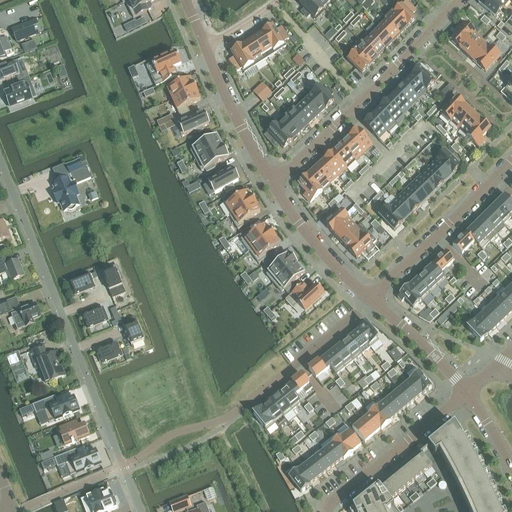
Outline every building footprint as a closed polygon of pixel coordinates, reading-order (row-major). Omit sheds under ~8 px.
[(130,0),(125,3),(133,19),(148,11),(145,6),(156,0),(155,0),(130,0)] [(311,0),(306,0),(300,6),(305,10),(301,13),(307,19),(310,15),(316,21),(324,13),(311,0)] [(327,0),(311,0),(324,13),(325,12),(323,11),(330,3),(334,6),(327,0)] [(491,0),(482,0),(479,4),(490,13),(495,18),(503,9),(491,0)] [(509,0),(491,0),(503,9),(510,1),(509,0)] [(416,11),(406,2),(394,14),(390,11),(408,28),(415,20),(411,16),(416,11)] [(390,11),(383,19),(400,36),(408,28),(390,11)] [(383,19),(375,27),(392,44),(400,36),(383,19)] [(41,34),(36,21),(12,30),(17,43),(41,34)] [(475,34),(463,23),(456,30),(459,33),(451,42),(460,50),(475,34)] [(282,28),(276,32),(273,27),(262,34),(275,54),(286,48),(283,44),(289,40),(282,28)] [(375,27),(378,30),(371,38),(385,51),(392,44),(375,27)] [(262,34),(257,37),(256,35),(252,38),(253,39),(252,40),(265,61),(275,54),(262,34)] [(483,41),(475,34),(460,50),(468,58),(483,41)] [(11,50),(6,38),(0,41),(0,40),(0,61),(7,59),(4,53),(5,53),(11,50)] [(371,38),(364,45),(360,42),(377,59),(385,51),(371,38)] [(252,40),(242,46),(255,67),(265,61),(252,40)] [(491,49),(483,41),(468,58),(477,65),(491,49)] [(360,42),(352,50),(370,67),(377,59),(360,42)] [(242,46),(231,53),(235,58),(229,62),(236,73),(242,70),(244,74),(255,67),(242,46)] [(500,57),(491,49),(477,65),(485,73),(500,57)] [(352,50),(355,53),(348,61),(362,75),(370,67),(352,50)] [(151,77),(156,88),(177,78),(177,77),(173,69),(175,68),(181,65),(176,54),(171,56),(170,54),(161,58),(162,60),(152,65),(157,75),(151,77)] [(61,59),(50,64),(53,69),(63,65),(61,59)] [(18,83),(25,80),(18,62),(0,68),(0,84),(12,80),(14,85),(18,84),(18,83)] [(438,80),(431,74),(428,77),(420,68),(411,76),(427,92),(438,80)] [(427,92),(411,76),(403,84),(403,85),(419,100),(427,92)] [(10,108),(37,98),(29,79),(25,80),(18,83),(18,84),(20,89),(5,95),(10,108)] [(176,83),(166,87),(172,101),(196,90),(194,85),(193,85),(190,80),(177,86),(176,83)] [(267,90),(262,85),(253,93),(258,98),(267,90)] [(411,108),(419,100),(403,85),(395,93),(411,108)] [(333,95),(328,89),(324,92),(320,88),(312,96),(309,92),(308,93),(325,110),(334,102),(330,98),(333,95)] [(196,90),(172,101),(180,118),(190,114),(187,108),(200,102),(198,96),(199,96),(196,90)] [(272,95),(267,90),(258,98),(263,103),(272,95)] [(308,93),(300,100),(317,118),(325,110),(308,93)] [(411,108),(395,93),(387,101),(403,116),(411,108)] [(450,122),(465,106),(456,98),(445,111),(443,108),(439,112),(441,114),(450,122)] [(300,100),(292,108),(309,126),(317,118),(300,100)] [(403,116),(387,101),(379,109),(397,126),(395,124),(403,116)] [(473,114),(465,106),(450,122),(459,130),(473,114)] [(292,108),(291,109),(293,110),(285,117),(284,116),(283,116),(300,134),(305,130),(306,131),(309,128),(308,127),(309,126),(292,108)] [(397,126),(379,109),(371,117),(389,134),(397,126)] [(180,118),(174,121),(181,138),(193,133),(195,135),(203,131),(202,129),(209,126),(204,114),(197,118),(193,119),(191,114),(190,114),(180,118)] [(482,122),(473,114),(459,130),(467,138),(482,122)] [(283,116),(275,124),(292,142),(293,141),(294,142),(297,139),(296,138),(300,134),(283,116)] [(389,134),(371,117),(363,126),(379,141),(387,133),(388,135),(389,134)] [(490,130),(482,122),(467,138),(479,149),(485,142),(482,139),(490,130)] [(292,142),(275,124),(276,126),(265,137),(276,149),(279,146),(283,150),(292,142)] [(373,147),(358,130),(349,138),(364,155),(373,147)] [(194,149),(190,151),(196,162),(222,148),(217,137),(202,145),(201,142),(193,147),(194,149)] [(364,155),(349,138),(341,146),(355,162),(364,155)] [(355,162),(341,146),(332,154),(347,170),(355,162)] [(222,148),(196,162),(201,172),(205,170),(207,173),(215,169),(213,166),(228,159),(227,157),(229,156),(225,148),(223,149),(222,148)] [(445,152),(437,161),(452,176),(461,168),(445,152)] [(347,170),(332,154),(324,162),(339,178),(347,170)] [(80,162),(66,167),(70,175),(73,182),(75,181),(77,185),(91,180),(86,168),(88,168),(84,160),(83,157),(79,159),(80,162)] [(437,161),(429,168),(444,184),(452,176),(437,161)] [(339,178),(324,162),(315,169),(330,185),(339,178)] [(429,168),(420,176),(436,192),(444,184),(429,168)] [(330,185),(315,169),(307,177),(322,193),(330,185)] [(217,176),(208,180),(210,183),(209,184),(215,195),(224,190),(226,194),(234,190),(232,185),(238,182),(232,171),(218,179),(217,176)] [(420,176),(412,184),(427,200),(436,192),(420,176)] [(322,193),(307,177),(298,185),(307,194),(304,197),(310,204),(322,193)] [(78,196),(73,184),(71,185),(68,179),(53,185),(55,191),(52,192),(57,205),(60,204),(64,213),(67,211),(69,212),(71,212),(74,211),(75,210),(76,208),(79,206),(76,197),(78,196)] [(412,184),(404,192),(419,208),(427,200),(412,184)] [(404,192),(396,200),(411,216),(419,208),(404,192)] [(96,193),(89,195),(92,202),(98,200),(96,193)] [(233,198),(224,203),(225,204),(232,216),(255,202),(251,197),(250,198),(247,193),(235,200),(233,198)] [(511,203),(504,195),(503,196),(504,197),(497,204),(511,219),(511,203)] [(396,200),(388,208),(403,224),(411,216),(396,200)] [(232,216),(230,217),(230,218),(238,231),(249,223),(248,221),(260,213),(257,208),(258,208),(255,202),(232,216)] [(199,206),(202,211),(207,209),(204,203),(199,206)] [(511,219),(497,204),(489,211),(504,226),(511,219)] [(388,208),(379,216),(394,232),(403,224),(388,208)] [(210,214),(207,209),(202,211),(204,217),(210,214)] [(349,220),(341,211),(325,226),(333,234),(332,235),(333,235),(349,220)] [(504,226),(489,211),(481,219),(494,232),(498,235),(505,228),(504,226)] [(494,232),(481,219),(474,227),(490,243),(498,235),(494,232)] [(357,228),(349,220),(333,235),(340,243),(357,228)] [(0,242),(9,239),(2,222),(0,223),(0,242)] [(340,243),(348,252),(368,233),(360,225),(357,228),(340,243)] [(252,232),(241,240),(250,252),(273,235),(269,230),(269,231),(265,226),(254,235),(252,232)] [(490,243),(474,227),(466,234),(466,233),(466,234),(482,250),(490,243)] [(376,242),(368,233),(348,252),(356,260),(366,252),(368,255),(375,248),(373,245),(376,242)] [(462,255),(474,243),(482,251),(482,250),(466,234),(464,236),(453,247),(453,246),(452,247),(462,256),(462,255)] [(273,235),(250,252),(258,265),(269,257),(268,254),(279,246),(276,241),(277,240),(273,235)] [(224,239),(219,242),(222,247),(227,244),(224,239)] [(227,244),(222,247),(225,252),(230,249),(227,244)] [(441,274),(454,262),(454,263),(454,262),(446,253),(445,253),(446,254),(434,264),(432,266),(432,265),(446,281),(447,281),(441,274)] [(269,273),(266,275),(274,284),(296,265),(295,264),(297,262),(292,256),(290,258),(289,256),(276,266),(274,264),(267,270),(269,273)] [(24,277),(18,261),(9,265),(6,257),(0,259),(0,276),(5,274),(9,283),(24,277)] [(296,265),(274,284),(281,293),(285,291),(287,293),(290,297),(297,290),(294,287),(292,285),(304,274),(303,272),(304,271),(299,265),(297,266),(296,265)] [(432,265),(432,266),(424,273),(438,288),(446,281),(432,265)] [(125,295),(116,272),(103,277),(113,300),(125,295)] [(424,273),(416,280),(430,296),(438,288),(424,273)] [(95,289),(92,281),(98,279),(96,274),(90,276),(70,284),(75,297),(95,289)] [(245,274),(240,278),(244,282),(249,279),(247,276),(245,274)] [(249,279),(244,282),(248,287),(252,283),(249,279)] [(416,280),(412,285),(409,287),(408,287),(409,287),(408,286),(408,287),(422,303),(430,296),(416,280)] [(290,297),(285,301),(293,309),(297,305),(305,314),(313,306),(314,308),(321,301),(320,300),(324,296),(316,287),(311,291),(309,293),(303,286),(302,285),(297,290),(290,297)] [(408,287),(399,295),(400,295),(401,296),(397,299),(402,303),(405,300),(413,309),(412,310),(413,310),(421,302),(422,303),(408,287)] [(511,297),(507,292),(499,300),(511,313),(511,312),(511,297)] [(499,300),(491,307),(504,320),(511,313),(499,300)] [(10,312),(6,302),(0,303),(0,312),(1,316),(10,312)] [(450,318),(462,307),(461,307),(457,303),(445,314),(450,318)] [(33,321),(41,318),(35,305),(19,311),(19,312),(11,315),(17,331),(35,325),(33,321)] [(491,307),(484,315),(496,328),(504,320),(491,307)] [(109,322),(103,309),(83,318),(88,330),(109,322)] [(267,309),(263,313),(267,317),(271,313),(267,309)] [(276,318),(271,313),(267,317),(271,322),(276,318)] [(484,315),(476,322),(488,335),(496,328),(484,315)] [(135,318),(122,323),(131,346),(144,341),(135,318)] [(476,322),(474,320),(466,328),(480,343),(488,335),(476,322)] [(366,325),(357,332),(370,348),(379,341),(366,325)] [(357,332),(349,339),(362,355),(370,348),(357,332)] [(349,339),(341,346),(353,362),(362,355),(349,339)] [(123,357),(118,345),(97,353),(102,366),(123,357)] [(341,346),(332,353),(345,369),(353,362),(341,346)] [(61,366),(62,366),(57,353),(48,357),(44,347),(29,353),(36,370),(40,368),(46,385),(65,377),(61,366)] [(128,355),(126,350),(123,351),(125,357),(127,362),(131,361),(128,355)] [(18,353),(6,358),(19,390),(31,385),(18,353)] [(332,353),(324,359),(323,360),(330,368),(336,376),(345,369),(332,353)] [(330,368),(323,360),(319,363),(318,363),(309,371),(316,380),(330,368)] [(429,381),(427,382),(419,373),(420,373),(419,372),(409,380),(410,381),(411,381),(422,395),(423,396),(422,396),(432,388),(432,387),(431,388),(431,387),(432,386),(429,381)] [(374,381),(380,377),(376,373),(370,377),(374,381)] [(303,390),(306,394),(312,389),(302,376),(292,384),(293,384),(288,388),(300,404),(301,404),(295,397),(303,390)] [(411,381),(403,388),(414,402),(422,395),(411,381)] [(288,388),(279,395),(292,411),(300,404),(288,388)] [(403,388),(395,394),(394,395),(406,409),(414,402),(403,388)] [(279,395),(271,402),(284,418),(292,411),(279,395)] [(394,395),(386,401),(398,416),(406,409),(394,395)] [(55,397),(32,406),(35,413),(36,415),(44,412),(49,424),(63,418),(63,419),(72,415),(79,412),(74,398),(66,401),(58,404),(55,397)] [(386,401),(378,408),(390,422),(398,416),(386,401)] [(271,402),(262,409),(275,425),(284,418),(271,402)] [(378,408),(378,407),(368,415),(368,416),(369,415),(369,416),(381,430),(381,431),(391,423),(391,422),(390,423),(390,422),(378,408)] [(21,411),(19,412),(22,418),(23,418),(31,415),(29,408),(21,411)] [(262,409),(254,416),(267,432),(275,425),(262,409)] [(369,416),(361,422),(373,436),(381,430),(369,416)] [(76,422),(60,429),(62,434),(60,435),(65,447),(72,445),(74,444),(89,438),(84,425),(78,427),(76,422)] [(373,436),(361,422),(353,429),(352,429),(365,444),(364,443),(373,436)] [(455,426),(428,448),(435,456),(439,454),(442,452),(449,465),(455,475),(461,487),(467,499),(472,511),(499,511),(495,501),(489,489),(489,488),(483,476),(477,464),(470,452),(463,440),(455,426)] [(361,446),(350,431),(349,431),(349,432),(341,438),(342,437),(341,437),(340,438),(353,454),(354,453),(353,453),(352,452),(360,446),(361,447),(361,446)] [(340,438),(332,444),(344,460),(353,454),(340,438)] [(332,444),(331,445),(332,445),(324,452),(335,466),(343,460),(344,460),(343,460),(343,461),(344,460),(332,444)] [(428,448),(420,454),(432,468),(424,475),(423,475),(415,482),(407,489),(406,489),(399,496),(398,496),(390,502),(396,510),(400,507),(403,511),(472,511),(467,499),(461,487),(455,475),(449,465),(442,452),(439,454),(435,456),(428,448)] [(77,451),(54,460),(57,467),(58,468),(65,465),(70,477),(85,472),(94,469),(93,468),(101,465),(96,451),(88,455),(88,454),(80,457),(77,451)] [(51,452),(40,457),(43,463),(54,459),(51,452)] [(324,452),(315,458),(326,473),(335,466),(324,452)] [(420,454),(412,461),(424,475),(432,468),(420,454)] [(315,458),(307,465),(318,479),(326,473),(315,458)] [(42,465),(41,465),(44,472),(45,472),(53,468),(50,461),(42,465)] [(412,461),(404,468),(415,482),(423,475),(424,475),(412,461)] [(307,465),(303,468),(299,471),(298,471),(299,470),(298,470),(297,470),(310,487),(311,486),(310,486),(318,479),(307,465)] [(398,472),(395,474),(407,489),(415,482),(404,468),(398,472)] [(297,470),(288,478),(289,478),(301,493),(300,493),(301,494),(310,487),(297,470)] [(395,474),(387,481),(399,496),(406,489),(407,489),(395,474)] [(387,481),(378,488),(390,502),(398,496),(399,496),(387,481)] [(361,502),(353,509),(354,511),(397,511),(396,510),(390,502),(378,488),(376,490),(361,502)] [(213,489),(203,492),(207,501),(216,498),(213,489)] [(91,498),(82,501),(86,511),(110,511),(117,509),(116,507),(114,500),(113,501),(113,500),(109,490),(95,496),(95,495),(90,497),(91,498)] [(176,511),(190,507),(187,499),(170,505),(173,511),(176,511)] [(54,505),(56,511),(67,511),(64,501),(54,505)]
